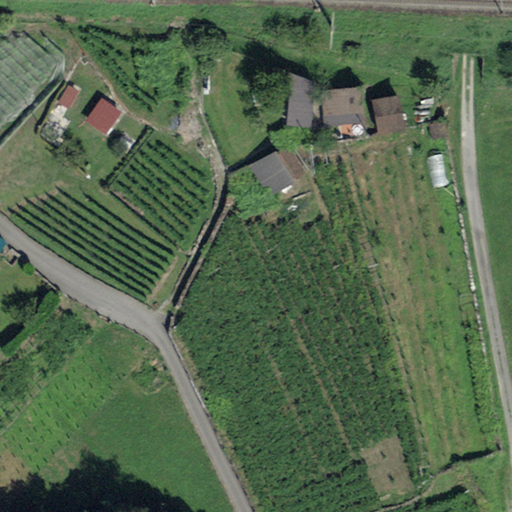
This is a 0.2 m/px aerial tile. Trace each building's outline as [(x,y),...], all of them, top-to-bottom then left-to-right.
[(287,124),(311,126),(314,82),(291,80),(287,124)] [(68,109),(78,90),(68,85),(58,103),(68,109)] [(324,125),(363,121),(359,85),(320,89),(324,125)] [(398,92),(371,98),(378,134),(405,128),(398,92)] [(121,112),(102,97),(84,120),(103,134),(121,112)] [(282,155),(304,177),(313,169),(291,147),(282,155)] [(275,148),(273,150),(252,164),(250,165),(270,197),(296,180),(275,148)]
